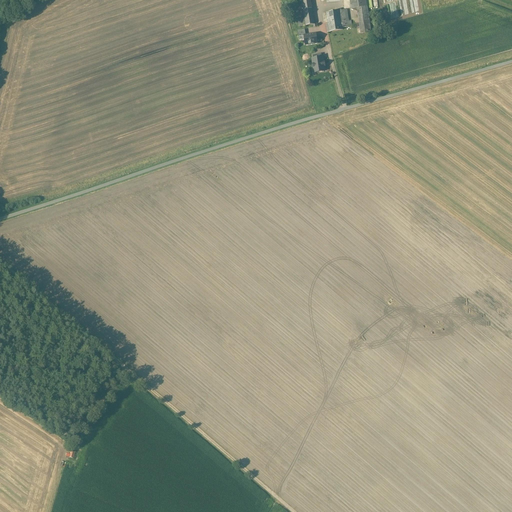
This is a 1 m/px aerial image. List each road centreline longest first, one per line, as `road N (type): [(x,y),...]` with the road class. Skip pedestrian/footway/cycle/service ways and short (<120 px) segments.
road 1 (residential): [(0,218),(511,61)]
road 2 (track): [(0,261),(292,511)]
road 3 (track): [(47,511),(68,442),(126,370)]
